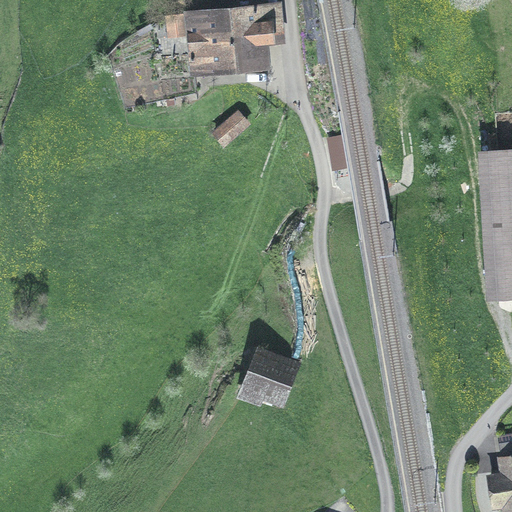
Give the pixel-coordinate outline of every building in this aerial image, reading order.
[(278,6),(191,14),(196,73),(261,67),(258,41),(281,39),(278,6)] [(248,123),(239,113),(214,134),(223,144),(248,123)] [(511,154),(490,156),(496,293),(511,291),(511,154)] [(298,367),(258,351),(244,386),(284,403),(298,367)] [(511,511),(511,459),(504,461),(506,476),(492,478),(496,503),(507,502),(508,511),(511,511)]
